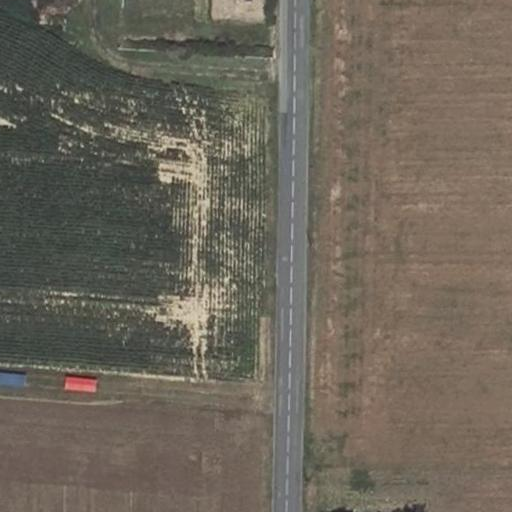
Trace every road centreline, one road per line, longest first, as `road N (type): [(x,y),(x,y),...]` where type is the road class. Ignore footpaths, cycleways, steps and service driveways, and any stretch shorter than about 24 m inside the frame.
road 1 (tertiary): [(286,511),(293,0)]
road 2 (track): [(294,72),(140,67),(112,57),(93,24),(92,0)]
